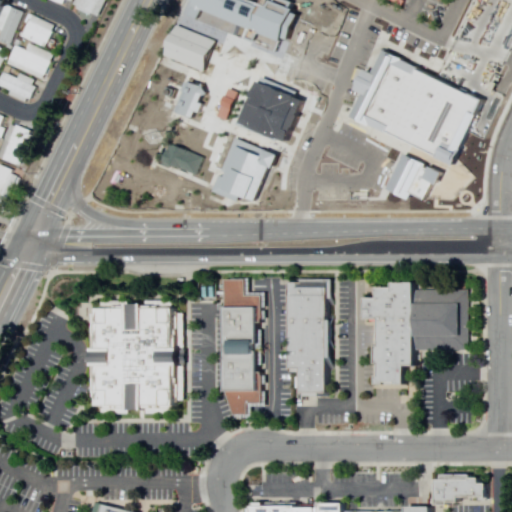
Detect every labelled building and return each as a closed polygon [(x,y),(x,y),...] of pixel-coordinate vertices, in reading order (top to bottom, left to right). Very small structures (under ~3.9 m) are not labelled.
[(110,0),(101,18),(95,15),(94,17),(80,10),(81,7),(77,5),(79,0),(110,0)] [(0,25),(0,3),(1,4),(2,1),(9,3),(0,25)] [(0,29),(10,6),(29,14),(14,47),(2,41),(7,32),(0,29)] [(26,37),(32,25),(28,23),(33,14),(58,27),(55,32),(57,33),(49,49),(26,37)] [(244,42),(213,27),(200,53),(231,68),(244,42)] [(58,56),(46,81),(12,65),(20,47),(32,52),(35,45),(58,56)] [(3,58),(9,60),(0,77),(0,47),(7,50),(3,58)] [(279,64),(268,60),(263,73),(275,77),(279,64)] [(29,104),(13,96),(15,92),(2,85),(8,73),(22,80),(25,74),(39,81),(36,86),(40,89),(34,101),(31,99),(29,104)] [(255,125),(266,101),(249,93),(238,117),(255,125)] [(0,140),(0,119),(2,115),(9,118),(5,128),(9,130),(6,140),(1,138),(0,140)] [(24,167),(2,159),(15,126),(20,128),(21,127),(35,132),(34,136),(39,138),(30,161),(27,160),(24,167)] [(222,155),(189,138),(180,157),(213,173),(222,155)] [(408,153),(448,173),(443,185),(438,183),(429,200),(416,194),(413,200),(391,189),(408,153)] [(0,204),(0,174),(4,166),(17,172),(16,175),(22,178),(8,208),(0,204)] [(150,183),(142,202),(108,188),(115,169),(150,183)] [(229,279),(250,280),(250,296),(266,296),(266,306),(262,306),(262,343),(259,343),(259,351),(262,351),(262,391),(266,391),(266,392),(269,392),(269,407),(255,407),(255,419),(239,420),(229,390),(229,279)] [(295,282),(333,282),(333,320),(336,320),(336,357),(333,357),(333,393),(306,393),(306,372),(295,372),(295,282)] [(370,297),(382,297),(382,287),(397,287),(397,282),(420,282),(420,366),(410,366),(410,384),(381,384),(381,319),(370,319),(370,297)] [(420,290),(472,290),(472,351),(457,351),(457,355),(441,355),(441,351),(421,351),(420,290)] [(101,307),(131,307),(131,303),(148,303),(148,307),(179,307),(179,347),(183,347),(183,365),(179,365),(179,408),(149,408),(149,410),(132,410),(132,408),(101,409),(101,402),(99,402),(99,365),(93,365),(93,350),(96,350),(96,348),(101,348),(101,307)] [(442,478),(447,478),(447,474),(476,475),(476,478),(484,478),(484,483),(492,483),(492,497),(464,497),(464,503),(453,503),(453,506),(441,506),(442,478)] [(97,511),(100,503),(136,511),(97,511)] [(324,505),(324,511),(255,511),(255,503),(306,503),(306,505),(324,505)] [(324,504),(349,503),(349,511),(411,511),(411,507),(436,507),(436,511),(324,511),(324,505),(324,504)]
